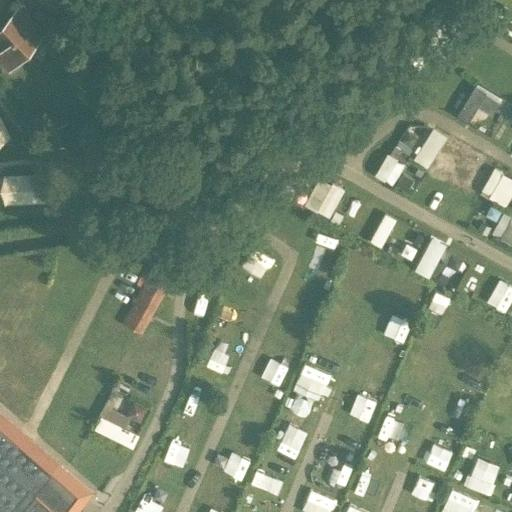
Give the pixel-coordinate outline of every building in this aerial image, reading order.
[(0,58),(10,68),(44,33),(18,8),(0,26),(0,58)] [(511,114),(511,96),(481,81),(464,115),(477,121),(486,102),(511,114)] [(420,155),(433,164),(453,133),(440,124),(420,155)] [(464,173),(470,163),(463,158),(470,146),(459,140),(446,162),(464,173)] [(397,184),(410,165),(393,153),(380,172),(397,184)] [(510,203),(511,200),(511,171),(500,165),(486,189),(510,203)] [(322,174),(309,203),(336,215),(349,187),(322,174)] [(497,231),(511,239),(511,211),(508,209),(497,231)] [(289,236),(298,242),(311,223),(303,217),(289,236)] [(436,232),(421,267),(437,274),(452,239),(436,232)] [(185,253),(164,243),(121,320),(141,331),(185,253)] [(352,266),(376,278),(385,258),(361,247),(352,266)] [(298,299),(321,308),(333,279),(310,270),(298,299)] [(511,282),(501,306),(511,311),(511,308),(511,282)] [(5,304),(0,319),(0,333),(20,341),(30,312),(5,304)] [(57,363),(63,351),(33,335),(27,347),(57,363)] [(13,350),(0,343),(0,368),(3,370),(13,350)] [(379,354),(399,364),(404,353),(384,343),(379,354)] [(161,378),(169,359),(144,347),(135,367),(161,378)] [(267,352),(256,381),(292,395),(303,366),(267,352)] [(372,360),(364,379),(391,390),(398,370),(372,360)] [(488,397),(494,383),(464,371),(459,385),(488,397)] [(2,397),(27,409),(32,398),(8,386),(2,397)] [(274,392),(269,409),(279,413),(285,395),(274,392)] [(507,434),(511,422),(511,399),(497,394),(485,425),(507,434)] [(149,419),(153,403),(138,398),(133,414),(149,419)] [(295,399),(286,419),(314,431),(322,410),(295,399)] [(118,405),(113,413),(130,422),(135,414),(118,405)] [(0,511),(75,511),(93,492),(59,463),(0,412),(0,511)] [(345,426),(358,434),(365,421),(353,414),(345,426)] [(141,442),(146,429),(107,416),(102,429),(141,442)] [(338,448),(359,458),(368,440),(347,430),(338,448)] [(363,483),(377,489),(394,448),(380,442),(363,483)] [(244,492),(249,478),(218,467),(210,489),(228,496),(231,488),(244,492)] [(337,506),(345,489),(321,478),(307,508),(315,511),(342,511),(344,509),(337,506)] [(278,511),(281,504),(253,495),(247,511),(278,511)] [(407,501),(406,511),(429,511),(430,503),(407,501)]
